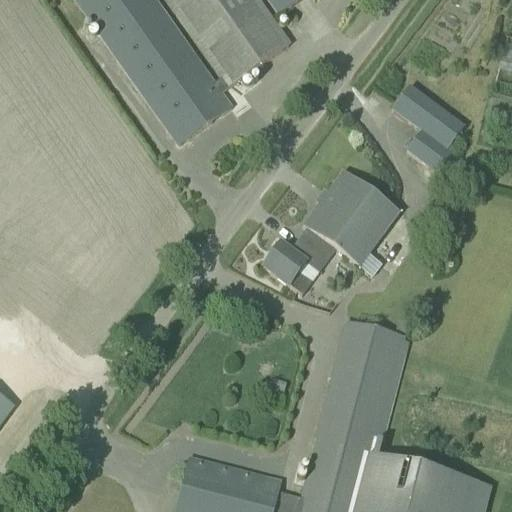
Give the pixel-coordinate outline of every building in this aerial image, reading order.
[(72,0),(178,149),(231,112),(221,97),(288,50),(252,0),(164,0),(223,82),(214,88),(151,0),(72,0)] [(265,0),(278,18),(304,0),(265,0)] [(511,129),(511,19),(485,123),(511,129)] [(420,136),(405,155),(444,183),(458,164),(446,155),(463,131),(424,103),(408,91),(391,114),(420,136)] [(305,233),(289,255),(304,268),(317,277),(334,254),(358,271),(398,217),(342,176),(326,198),(327,199),(328,197),(338,204),(328,218),(318,211),(319,209),(318,208),(302,230),(305,233)] [(438,247),(439,246),(452,228),(447,225),(452,217),(433,203),(415,230),(438,247)] [(297,278),(304,268),(289,255),(279,248),(262,271),(287,290),(288,290),(301,300),(310,288),(297,278)] [(358,511),(371,462),(403,340),(346,326),(300,502),(278,496),(280,486),(187,462),(173,511),(358,511)] [(0,421),(8,410),(0,404),(0,421)] [(484,511),(490,492),(371,462),(358,511),(484,511)]
